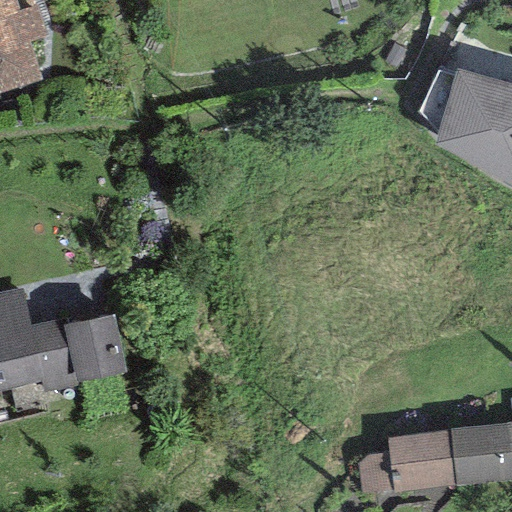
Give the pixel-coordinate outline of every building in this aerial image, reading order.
[(0,0),(0,95),(41,84),(28,41),(46,38),(33,0),(0,0)] [(511,85),(455,69),(433,145),(511,188),(511,85)] [(22,287),(0,292),(0,391),(41,383),(44,394),(77,387),(76,383),(125,372),(113,314),(67,323),(66,318),(30,326),(22,287)] [(511,423),(448,430),(456,486),(511,481),(511,423)] [(456,486),(448,430),(385,439),(388,453),(366,455),(356,465),(360,496),(456,486)]
